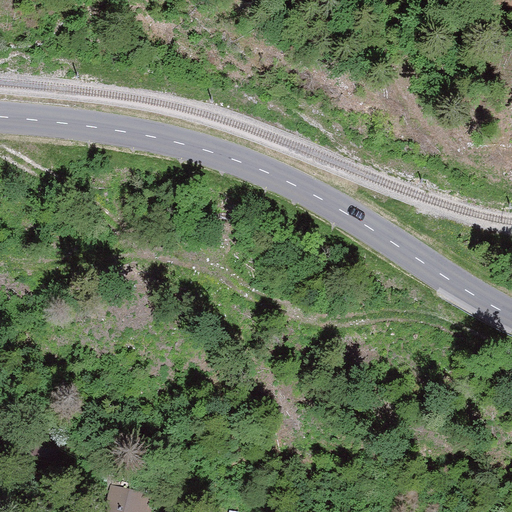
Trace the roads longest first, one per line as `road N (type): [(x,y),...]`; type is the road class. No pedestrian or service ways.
road 1 (track): [(0,149),(143,246),(220,271),(291,312),(330,321),(419,317),(511,357)]
road 2 (secondary): [(511,316),(340,209),(231,158),(128,132),(0,117)]
